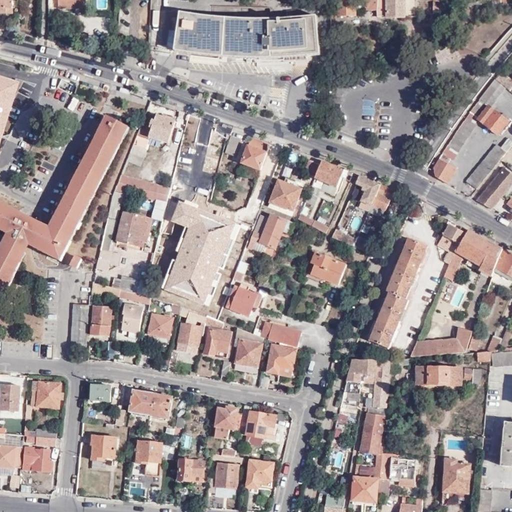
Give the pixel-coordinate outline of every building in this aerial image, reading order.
[(0,0),(0,13),(12,15),(12,0),(0,0)] [(86,8),(86,0),(57,0),(58,8),(86,8)] [(356,16),(356,0),(338,0),(339,16),(356,16)] [(418,1),(410,0),(367,0),(368,10),(378,10),(377,17),(387,17),(388,18),(405,18),(405,17),(418,17),(418,1)] [(448,12),(449,2),(433,2),(433,12),(448,12)] [(203,18),(179,16),(176,55),(211,58),(255,59),(287,59),(318,55),(314,16),(262,21),(231,20),(203,18)] [(511,85),(511,83),(500,73),(496,78),(502,83),(510,89),(511,85)] [(502,83),(496,78),(480,99),(486,104),(502,83)] [(470,112),(478,119),(489,106),(486,104),(480,99),(470,112)] [(489,106),(478,119),(497,135),(508,122),(489,106)] [(168,143),(176,120),(154,112),(150,123),(143,121),(138,136),(147,139),(149,136),(168,143)] [(436,176),(448,183),(455,168),(447,163),(450,157),(451,158),(476,124),(475,123),(478,119),(470,112),(438,158),(433,166),(434,171),(436,176)] [(202,125),(204,119),(189,114),(188,119),(202,125)] [(27,216),(0,202),(0,229),(8,233),(0,247),(0,303),(24,258),(22,257),(30,243),(41,249),(40,251),(60,262),(130,128),(109,117),(100,135),(51,228),(27,216)] [(183,138),(176,164),(187,166),(189,158),(210,164),(210,163),(218,134),(196,128),(194,134),(193,141),(183,138)] [(185,132),(183,138),(193,141),(194,134),(185,132)] [(218,134),(210,163),(216,165),(224,135),(218,134)] [(241,141),(231,137),(225,153),(235,157),(241,141)] [(466,181),(476,190),(511,145),(511,140),(508,137),(500,147),(497,144),(466,181)] [(260,171),(271,145),(252,138),(242,164),(260,171)] [(130,154),(142,158),(146,149),(134,144),(130,154)] [(130,154),(127,161),(139,166),(142,158),(130,154)] [(316,178),(321,166),(309,161),(304,173),(316,178)] [(337,188),(345,169),(322,162),(321,166),(316,178),(325,183),(337,188)] [(511,175),(503,169),(491,185),(503,195),(511,183),(511,175)] [(122,176),(116,190),(156,200),(166,203),(166,202),(170,189),(122,176)] [(368,211),(381,184),(359,176),(355,186),(360,188),(360,190),(361,192),(365,193),(359,207),(368,211)] [(268,208),(292,217),(302,190),(278,181),(268,208)] [(337,188),(325,183),(322,190),(334,196),(337,188)] [(394,200),(398,192),(381,185),(372,206),(385,211),(390,199),(394,200)] [(503,195),(491,185),(477,200),(492,208),(503,195)] [(309,193),(315,195),(318,189),(312,187),(309,193)] [(121,255),(113,253),(109,252),(110,243),(111,239),(112,239),(122,193),(115,192),(112,198),(97,268),(108,271),(110,264),(118,266),(121,255)] [(309,193),(305,203),(315,206),(318,197),(315,195),(309,193)] [(174,202),(193,209),(196,203),(191,201),(191,202),(176,196),(174,202)] [(154,219),(161,220),(165,205),(156,202),(152,218),(154,219)] [(385,211),(372,206),(369,212),(369,213),(382,218),(385,211)] [(125,212),(118,242),(120,242),(119,246),(143,251),(145,243),(148,243),(154,219),(152,218),(125,212)] [(326,233),(329,228),(301,214),(298,220),(326,233)] [(287,221),(271,215),(269,218),(261,215),(251,240),(275,249),(287,221)] [(234,239),(183,219),(159,282),(210,301),(234,239)] [(450,253),(446,262),(452,264),(468,230),(461,226),(459,229),(450,224),(442,240),(442,241),(439,247),(450,253)] [(331,237),(352,246),(356,238),(335,230),(331,237)] [(468,230),(452,264),(447,277),(455,282),(464,265),(459,262),(462,255),(484,267),(482,271),(493,277),(496,268),(503,249),(468,230)] [(370,253),(375,242),(358,235),(356,238),(352,246),(370,253)] [(389,293),(370,341),(388,349),(408,300),(405,299),(428,245),(409,237),(387,292),(389,293)] [(511,254),(503,249),(496,268),(511,276),(511,254)] [(337,286),(346,265),(317,254),(311,267),(313,268),(311,274),(337,286)] [(81,260),(75,256),(70,265),(77,269),(81,260)] [(242,281),(247,264),(239,261),(234,279),(242,281)] [(141,295),(145,282),(122,276),(121,280),(119,289),(134,293),(141,295)] [(121,280),(116,278),(113,288),(116,288),(119,289),(121,280)] [(101,292),(118,297),(119,289),(116,288),(113,288),(99,284),(92,283),(92,290),(101,292)] [(263,293),(242,283),(236,296),(232,294),(226,307),(249,317),(255,304),(258,306),(263,293)] [(148,297),(144,296),(141,295),(134,293),(119,289),(118,297),(147,305),(148,297)] [(171,305),(178,306),(180,299),(146,289),(144,296),(148,297),(171,303),(171,305)] [(92,298),(100,299),(101,292),(92,290),(92,298)] [(87,305),(72,304),(69,350),(84,351),(87,305)] [(141,307),(124,304),(119,329),(137,332),(141,307)] [(177,314),(178,306),(171,305),(169,312),(177,314)] [(204,321),(205,316),(178,306),(177,314),(186,317),(185,324),(180,323),(175,351),(195,355),(198,335),(201,336),(204,321)] [(110,336),(112,309),(94,307),(91,334),(110,336)] [(171,318),(150,314),(146,334),(167,338),(171,318)] [(223,323),(217,320),(205,316),(204,321),(221,327),(223,323)] [(269,340),(297,348),(301,333),(266,323),(262,337),(264,338),(269,340)] [(230,332),(209,328),(204,353),(214,355),(214,352),(226,354),(230,332)] [(264,338),(262,337),(254,334),(238,328),(236,335),(263,341),(264,338)] [(417,342),(410,358),(464,354),(467,348),(468,344),(473,332),(463,329),(459,340),(417,342)] [(487,353),(490,352),(496,352),(501,338),(494,335),(487,353)] [(468,344),(467,348),(477,352),(480,346),(479,345),(481,339),(473,336),(470,343),(468,344)] [(235,363),(257,367),(262,344),(239,340),(235,363)] [(297,351),(272,345),(266,372),(291,378),(297,351)] [(511,350),(496,352),(490,352),(491,367),(511,365),(511,350)] [(177,354),(170,352),(167,366),(174,368),(177,354)] [(477,362),(489,361),(490,352),(487,353),(477,353),(477,362)] [(378,361),(352,360),(344,392),(360,395),(362,383),(361,382),(362,374),(377,375),(373,407),(386,408),(389,365),(389,359),(378,361)] [(221,376),(227,377),(229,364),(223,363),(221,376)] [(256,372),(257,367),(235,363),(234,367),(256,372)] [(477,369),(464,370),(464,381),(469,381),(470,387),(477,387),(477,369)] [(461,371),(419,371),(419,384),(461,383),(461,371)] [(61,384),(33,381),(32,390),(38,391),(37,407),(59,408),(61,384)] [(110,387),(91,385),(90,400),(109,402),(110,387)] [(21,387),(1,386),(0,399),(0,411),(19,413),(21,387)] [(172,399),(132,392),(128,413),(168,420),(172,399)] [(250,406),(243,405),(242,414),(241,419),(247,420),(245,435),(271,440),(275,417),(249,412),(250,406)] [(58,438),(61,438),(62,431),(30,428),(32,406),(31,406),(27,406),(24,435),(27,435),(58,438)] [(386,408),(373,407),(372,413),(367,412),(364,432),(384,434),(386,408)] [(234,430),(237,413),(238,412),(237,412),(226,410),(218,408),(214,427),(216,427),(214,437),(227,440),(229,429),(234,430)] [(183,425),(184,416),(178,414),(176,424),(183,425)] [(337,423),(347,424),(348,417),(338,416),(337,423)] [(343,438),(346,426),(335,423),(333,436),(343,438)] [(511,424),(506,423),(504,442),(501,442),(501,448),(504,448),(502,466),(511,467),(511,424)] [(384,434),(364,432),(361,450),(376,453),(375,466),(381,467),(382,454),(384,434)] [(58,438),(27,435),(26,443),(57,446),(58,438)] [(116,438),(92,436),(90,446),(93,446),(91,460),(104,461),(104,457),(114,458),(116,438)] [(163,442),(138,440),(136,463),(149,465),(149,462),(161,463),(163,442)] [(0,466),(20,468),(22,446),(0,444),(0,466)] [(31,463),(31,470),(51,472),(52,461),(49,461),(50,450),(25,448),(24,462),(31,463)] [(221,449),(220,455),(234,457),(235,451),(221,449)] [(399,455),(382,454),(381,467),(380,476),(379,496),(388,497),(389,482),(387,482),(389,459),(393,459),(391,479),(401,480),(401,484),(414,486),(416,461),(399,459),(399,455)] [(204,462),(179,460),(178,481),(191,481),(192,476),(203,477),(204,462)] [(457,464),(458,460),(446,460),(444,493),(470,494),(472,466),(457,464)] [(246,488),(247,488),(259,489),(271,490),(274,464),(249,462),(246,488)] [(217,480),(210,479),(209,493),(215,494),(216,488),(237,490),(239,466),(218,464),(217,480)] [(351,496),(349,507),(353,507),(354,500),(376,502),(378,480),(355,477),(352,496),(351,496)] [(490,511),(492,491),(479,490),(477,511),(485,511),(490,511)]
